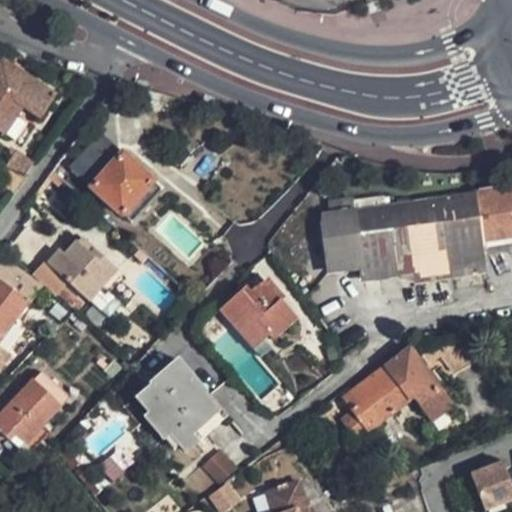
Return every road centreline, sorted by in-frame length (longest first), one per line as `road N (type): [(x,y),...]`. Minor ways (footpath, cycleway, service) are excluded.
road 1 (tertiary): [(126,40),(229,92),(378,134),(454,130),(511,114)]
road 2 (tertiary): [(506,18),(452,44),(380,57),(304,43),(203,0)]
road 3 (residential): [(126,40),(0,227)]
